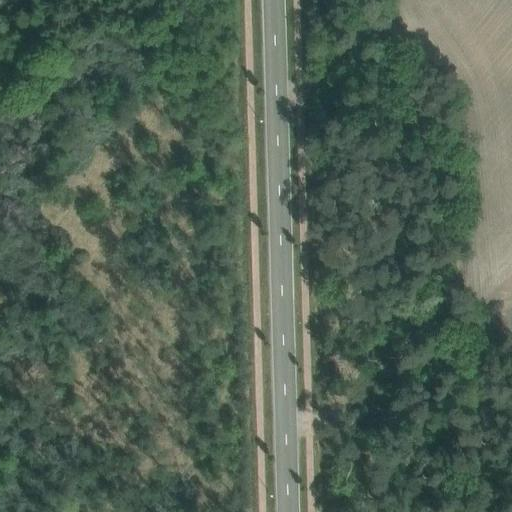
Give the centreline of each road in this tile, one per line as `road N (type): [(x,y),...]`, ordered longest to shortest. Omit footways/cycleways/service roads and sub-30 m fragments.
road 1 (primary): [(289,511),(271,0)]
road 2 (track): [(285,416),(329,414),(369,378),(469,318)]
